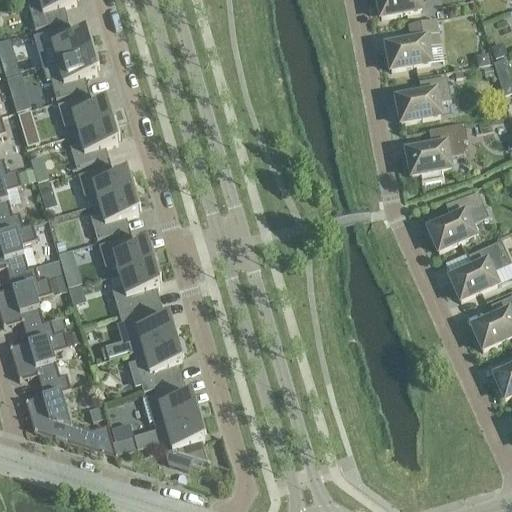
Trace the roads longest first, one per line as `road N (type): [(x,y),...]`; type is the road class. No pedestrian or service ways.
road 1 (residential): [(511,473),(398,215),(352,0)]
road 2 (tertiary): [(321,511),(244,243)]
road 3 (tertiary): [(221,248),(298,511)]
road 4 (residential): [(179,257),(104,0)]
road 5 (residential): [(236,511),(242,472),(179,257)]
road 6 (tertiary): [(149,0),(221,248)]
road 7 (tertiary): [(244,243),(173,0)]
road 8 (residential): [(25,462),(175,511)]
